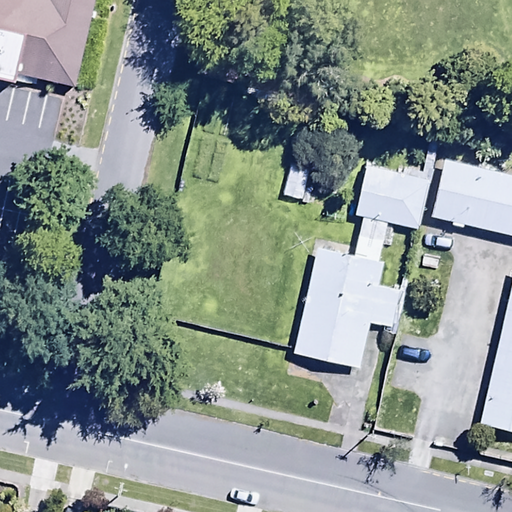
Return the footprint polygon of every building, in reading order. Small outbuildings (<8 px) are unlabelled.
[(0,0),(0,79),(14,83),(17,74),(75,87),(95,0),(0,0)] [(511,163),(456,151),(440,220),(511,236),(511,163)] [(440,181),(371,164),(360,212),(429,228),(440,181)] [(393,262),(323,245),(298,350),(368,366),(393,262)] [(511,311),(485,427),(511,433),(511,311)]
